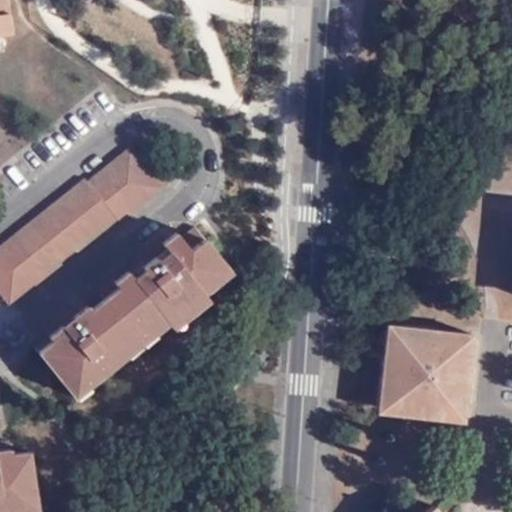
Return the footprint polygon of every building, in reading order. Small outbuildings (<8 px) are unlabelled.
[(0,52),(4,52),(13,50),(8,9),(0,10),(0,52)] [(0,288),(13,306),(121,216),(125,221),(169,185),(135,145),(93,180),(89,175),(0,248),(0,288)] [(176,228),(164,238),(170,246),(149,262),(143,254),(115,278),(113,276),(100,287),(106,293),(92,305),(78,317),(70,307),(46,328),(53,335),(41,345),(74,386),(84,377),(93,386),(130,353),(124,345),(153,320),(162,328),(170,320),(184,310),(187,313),(211,292),(208,289),(219,279),(212,273),(227,261),(194,221),(179,232),(176,228)] [(170,246),(164,238),(143,254),(149,262),(170,246)] [(234,269),(227,261),(212,273),(219,279),(234,269)] [(215,296),(211,292),(187,313),(184,310),(170,320),(177,327),(215,296)] [(85,295),(70,307),(78,317),(92,305),(85,295)] [(130,353),(162,328),(153,320),(124,345),(130,353)] [(436,417),(436,412),(465,413),(472,347),(472,331),(384,323),(380,359),(377,406),(403,408),(403,413),(436,417)] [(74,386),(82,396),(93,386),(84,377),(74,386)] [(6,442),(0,443),(0,453),(8,451),(6,442)] [(0,511),(16,511),(16,505),(34,502),(27,454),(9,457),(8,451),(0,453),(0,511)] [(35,511),(34,502),(16,505),(16,511),(35,511)] [(440,511),(433,503),(420,511),(440,511)]
